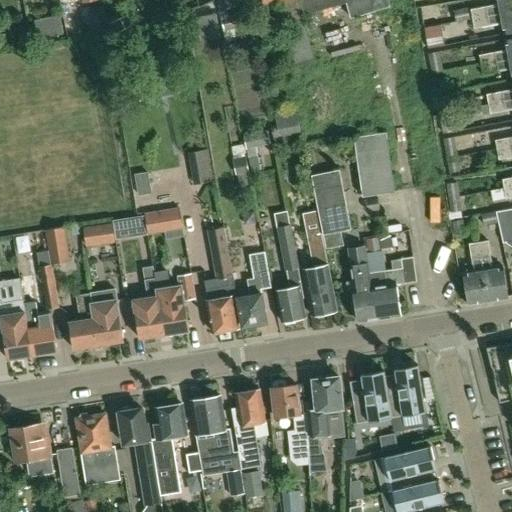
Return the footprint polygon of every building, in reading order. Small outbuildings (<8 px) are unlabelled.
[(71,6),(69,0),(59,0),(61,8),(71,6)] [(260,0),(263,7),(277,3),(295,64),(314,59),(301,16),(347,3),(352,18),(390,7),(388,0),(260,0)] [(472,19),(511,11),(511,0),(497,0),(498,4),(471,10),(471,7),(463,9),(463,8),(455,10),(457,20),(472,17),(472,19)] [(441,17),(439,5),(421,8),(423,20),(441,17)] [(503,34),(511,32),(511,11),(472,19),(474,29),(501,23),(503,34)] [(273,27),(270,12),(253,16),(257,31),(273,27)] [(118,28),(116,14),(103,16),(106,31),(118,28)] [(64,34),(60,15),(40,18),(44,37),(64,34)] [(445,45),(442,24),(425,27),(429,48),(445,45)] [(344,35),(322,40),(324,51),(347,45),(344,35)] [(482,64),(511,58),(511,38),(504,39),(506,50),(480,55),(482,64)] [(444,71),(441,52),(429,54),(433,73),(444,71)] [(445,71),(469,67),(468,55),(443,58),(445,71)] [(511,79),(511,58),(482,64),(482,66),(483,74),(488,73),(510,69),(511,79)] [(177,77),(174,63),(139,70),(145,98),(164,95),(161,80),(177,77)] [(431,95),(443,93),(441,79),(429,81),(431,95)] [(488,104),(511,99),(511,79),(511,90),(487,95),(488,104)] [(445,107),(443,93),(431,95),(433,109),(445,107)] [(511,99),(488,104),(481,106),(483,115),(511,109),(511,99)] [(454,131),(451,112),(441,114),(444,133),(454,131)] [(270,144),(267,131),(243,136),(250,174),(260,172),(256,147),(270,144)] [(395,193),(386,133),(354,138),(363,197),(395,193)] [(448,155),(458,154),(456,137),(445,139),(448,155)] [(497,150),(511,146),(511,137),(495,140),(497,150)] [(511,146),(497,150),(499,159),(511,156),(511,146)] [(212,181),(207,151),(188,154),(193,185),(212,181)] [(461,171),(458,154),(448,155),(451,172),(461,171)] [(248,173),(245,156),(233,159),(236,175),(248,173)] [(318,217),(321,233),(324,248),(342,244),(340,231),(351,229),(339,170),(311,176),(320,216),(318,217)] [(150,192),(147,171),(134,173),(137,195),(150,192)] [(504,189),(511,187),(511,177),(503,180),(504,189)] [(450,198),(461,196),(459,182),(448,184),(450,198)] [(463,211),(461,196),(450,198),(452,212),(463,211)] [(183,228),(181,220),(179,207),(159,211),(144,213),(144,214),(147,233),(147,234),(183,228)] [(511,208),(495,212),(497,223),(502,245),(508,243),(511,235),(511,236),(511,208)] [(485,225),(497,223),(495,212),(483,214),(485,225)] [(144,214),(113,219),(113,223),(115,240),(147,234),(147,233),(144,214)] [(277,228),(292,225),(289,214),(275,217),(277,228)] [(324,248),(321,233),(318,217),(303,220),(313,268),(302,270),(311,315),(336,310),(333,293),(334,293),(331,279),(330,279),(324,248)] [(466,233),(464,219),(454,221),(456,235),(466,233)] [(115,240),(113,223),(84,227),(87,246),(116,243),(115,240)] [(71,261),(65,227),(47,230),(53,264),(71,261)] [(303,297),(292,238),(290,228),(278,231),(290,288),(275,291),(281,321),(305,317),(301,298),(303,297)] [(392,247),(390,237),(366,241),(368,253),(380,251),(380,249),(392,247)] [(236,286),(227,239),(211,242),(220,289),(236,286)] [(508,298),(503,267),(492,268),(488,241),(478,242),(488,301),(505,298),(508,298)] [(488,301),(478,242),(469,244),(473,272),(462,274),(467,304),(488,301)] [(371,288),(369,273),(364,248),(348,251),(354,290),(353,290),(358,321),(373,319),(368,288),(371,288)] [(51,265),(48,251),(36,253),(39,267),(51,265)] [(236,297),(242,327),(266,323),(260,289),(271,287),(264,252),(249,255),(253,279),(247,280),(249,295),(236,297)] [(373,319),(400,315),(395,284),(416,281),(412,256),(400,258),(401,268),(369,273),(371,288),(368,288),(373,319)] [(61,307),(53,264),(39,267),(47,309),(61,307)] [(164,333),(154,273),(152,264),(141,266),(143,280),(145,279),(148,297),(133,299),(139,337),(164,333)] [(184,303),(175,305),(171,305),(167,276),(166,271),(154,273),(164,333),(189,329),(184,303)] [(183,300),(195,298),(191,275),(179,276),(183,300)] [(123,339),(119,314),(116,299),(102,301),(100,291),(89,293),(98,343),(123,339)] [(98,343),(89,293),(76,295),(80,320),(68,322),(72,347),(98,343)] [(238,328),(232,297),(225,298),(206,301),(212,333),(238,328)] [(19,356),(31,354),(27,328),(23,303),(23,298),(0,301),(0,310),(3,332),(2,332),(6,358),(19,356)] [(57,350),(51,312),(38,314),(36,301),(23,303),(27,328),(31,354),(57,350)] [(511,343),(486,348),(500,403),(511,400),(511,343)] [(425,412),(418,364),(394,368),(395,374),(385,376),(392,417),(402,415),(402,416),(425,412)] [(392,417),(385,376),(384,370),(361,374),(361,379),(350,381),(357,423),(358,423),(368,421),(392,417)] [(319,431),(330,430),(328,410),(343,408),(339,377),(313,380),(316,412),(307,413),(309,452),(321,452),(319,431)] [(297,385),(286,386),(285,383),(284,380),(274,382),(273,385),(273,388),(271,388),(275,417),(294,415),(296,430),(289,430),(292,459),(299,465),(309,464),(309,452),(307,413),(305,413),(303,400),(299,400),(297,385)] [(235,393),(238,408),(232,409),(242,469),(261,466),(256,438),(255,438),(253,425),(265,423),(259,390),(235,393)] [(225,429),(220,396),(202,399),(199,397),(195,397),(193,401),(190,401),(199,452),(200,459),(234,453),(230,429),(225,429)] [(181,404),(175,405),(156,408),(158,424),(154,425),(157,439),(151,440),(154,459),(167,457),(163,438),(186,434),(181,404)] [(118,412),(124,445),(137,443),(146,505),(162,503),(154,459),(151,440),(149,440),(147,425),(145,425),(142,408),(127,411),(123,408),(120,408),(118,412)] [(121,478),(115,446),(111,446),(105,414),(90,416),(87,414),(81,415),(80,418),(76,419),(82,452),(82,453),(87,484),(121,478)] [(41,438),(39,425),(10,429),(15,462),(27,460),(30,476),(54,473),(52,456),(50,457),(47,437),(41,438)] [(356,439),(345,439),(345,460),(356,458),(356,439)] [(431,470),(436,468),(430,445),(384,457),(392,490),(433,480),(431,470)] [(68,511),(85,511),(74,447),(58,450),(68,511)] [(203,489),(198,453),(185,455),(190,491),(203,489)] [(245,494),(241,468),(227,471),(231,496),(245,494)] [(264,494),(260,470),(244,473),(248,497),(264,494)] [(444,501),(438,478),(433,480),(392,490),(397,511),(440,511),(438,503),(444,501)] [(366,497),(362,483),(351,485),(351,501),(366,497)]
